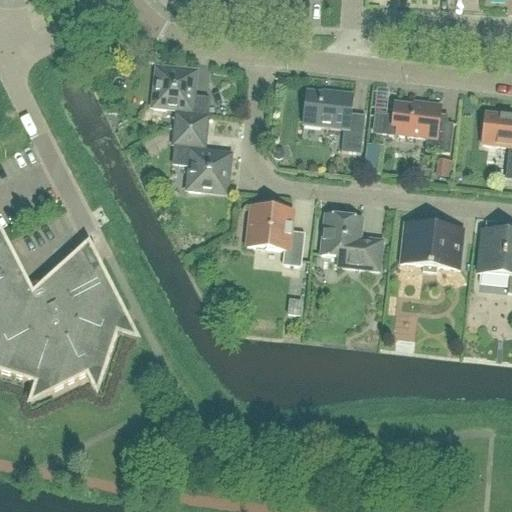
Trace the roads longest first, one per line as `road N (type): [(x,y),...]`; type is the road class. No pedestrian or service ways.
road 1 (residential): [(511,214),(250,186),(259,56)]
road 2 (unclassified): [(3,66),(94,238)]
road 3 (residential): [(349,66),(511,85)]
road 4 (residential): [(352,19),(511,30)]
road 5 (residential): [(127,1),(191,44),(259,56)]
road 6 (unclassified): [(3,66),(127,1)]
